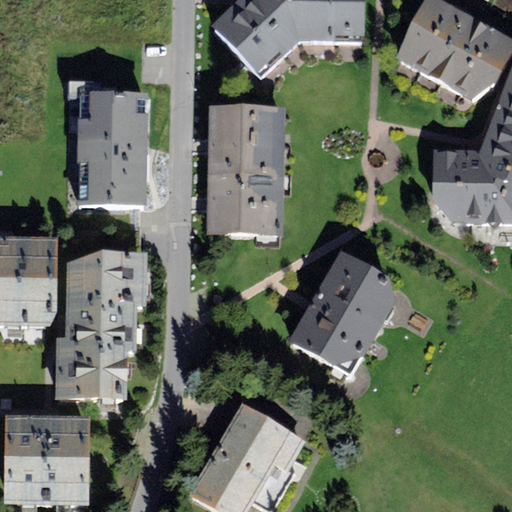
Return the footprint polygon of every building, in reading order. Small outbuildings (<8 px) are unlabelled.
[(257,88),(300,53),(277,0),(251,0),(210,41),(257,88)] [(361,0),(277,0),(300,53),(365,50),(365,4),(361,0)] [(511,67),(511,52),(430,6),(397,70),(471,111),(497,99),(511,67)] [(511,78),(480,162),(433,161),(432,214),(451,233),(511,234),(511,78)] [(77,206),(147,207),(149,92),(90,91),(90,120),(78,119),(77,206)] [(207,245),(283,246),(285,122),(208,121),(207,245)] [(0,237),(0,324),(56,325),(57,238),(0,237)] [(101,351),(127,351),(136,352),(137,306),(146,306),(147,252),(103,251),(67,262),(66,338),(101,338),(101,351)] [(309,306),(289,342),(353,378),(396,303),(390,278),(341,251),(309,306)] [(101,338),(66,338),(56,338),(55,399),(127,400),(127,351),(101,351),(101,338)] [(240,403),(188,494),(219,511),(248,511),(253,504),(266,511),(271,511),(293,475),(289,472),(306,441),(240,403)] [(91,418),(5,416),(4,504),(90,505),(91,418)]
